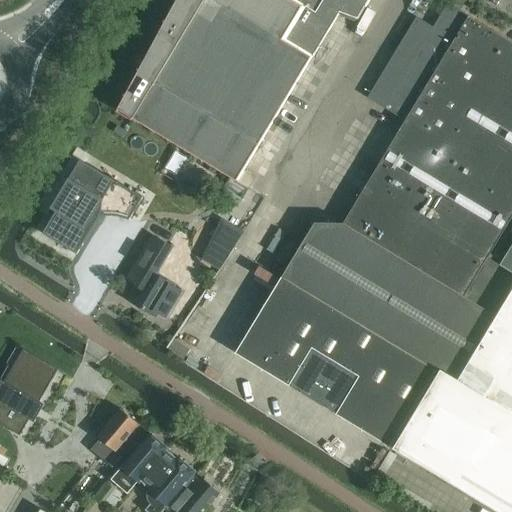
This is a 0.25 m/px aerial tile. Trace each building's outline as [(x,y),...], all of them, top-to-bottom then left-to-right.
[(174,0),(119,110),(249,189),(256,178),(245,171),(313,57),(218,0),(174,0)] [(218,0),(313,57),(314,57),(340,14),(359,21),(371,0),(218,0)] [(396,138),(344,224),(465,298),(477,305),(497,317),(511,293),(511,272),(501,266),(511,246),(511,42),(504,37),(471,17),(443,0),(442,0),(442,1),(448,4),(434,27),(428,23),(426,27),(415,20),(372,93),(368,98),(389,110),(406,121),(396,138)] [(57,211),(44,234),(69,249),(78,254),(101,217),(120,184),(86,163),(81,160),(70,178),(58,198),(54,206),(53,205),(51,209),(52,210),(53,209),(57,211)] [(127,187),(113,211),(130,221),(144,198),(127,187)] [(315,224),(283,278),(438,372),(440,369),(443,371),(459,381),(497,317),(344,224),(316,224),(315,224)] [(146,270),(128,300),(157,318),(159,314),(167,319),(184,292),(175,287),(176,286),(157,275),(174,248),(168,245),(153,236),(136,264),(146,270)] [(511,246),(501,266),(511,272),(511,246)] [(283,278),(237,354),(391,447),(438,372),(283,278)] [(443,371),(394,449),(500,511),(511,511),(511,293),(497,317),(459,381),(443,371)] [(173,339),(167,348),(185,360),(191,350),(173,339)] [(0,423),(11,431),(17,422),(26,427),(30,420),(35,422),(45,405),(40,402),(49,386),(44,383),(53,366),(24,349),(23,351),(31,356),(23,371),(16,367),(7,383),(2,380),(0,384),(0,423)] [(107,445),(98,455),(113,467),(122,457),(116,452),(122,445),(139,424),(122,410),(99,437),(107,445)] [(122,445),(116,452),(122,457),(126,460),(149,433),(139,424),(122,445)] [(122,467),(119,472),(135,486),(139,482),(141,483),(143,481),(156,467),(164,474),(176,459),(168,452),(170,450),(151,434),(122,467)] [(163,511),(195,476),(197,473),(178,457),(176,459),(164,474),(156,467),(143,481),(152,488),(150,491),(148,494),(147,498),(148,502),(151,505),(146,511),(147,511),(163,511)] [(195,476),(166,510),(168,511),(204,511),(221,493),(204,479),(201,482),(195,476)]
